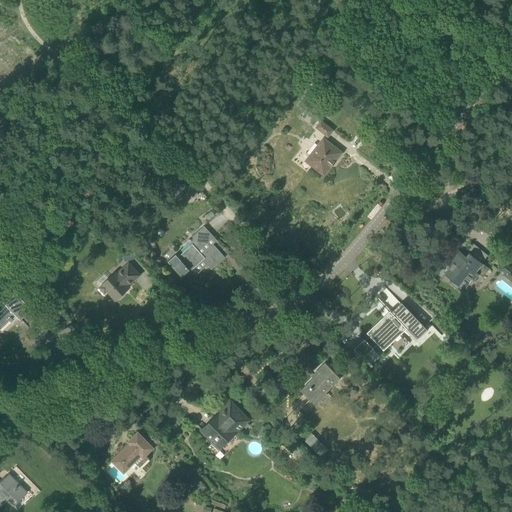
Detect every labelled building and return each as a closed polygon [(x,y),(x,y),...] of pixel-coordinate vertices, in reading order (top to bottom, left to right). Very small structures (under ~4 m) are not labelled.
[(304,93),(311,83),(304,77),(297,87),(304,93)] [(321,120),(320,122),(315,127),(328,137),(333,130),(321,120)] [(342,153),(334,146),(323,138),(305,160),(324,175),(332,166),(335,163),(335,162),(342,153)] [(197,186),(184,187),(184,196),(198,196),(197,186)] [(208,241),(214,236),(206,228),(204,226),(189,240),(192,244),(178,256),(175,253),(166,261),(176,271),(184,264),(186,266),(186,267),(187,269),(188,268),(191,271),(203,260),(212,269),(225,257),(213,244),(212,245),(208,241)] [(475,271),(481,263),(482,263),(470,253),(465,259),(457,253),(450,262),(453,264),(445,274),(459,286),(468,274),(475,280),(480,275),(475,271)] [(511,268),(504,262),(499,268),(505,273),(504,275),(511,281),(511,268)] [(140,275),(129,264),(118,274),(116,271),(99,288),(105,295),(109,291),(116,300),(129,287),(128,286),(140,275)] [(3,303),(0,304),(0,329),(9,321),(10,322),(12,319),(10,317),(13,314),(19,320),(30,309),(13,291),(2,301),(3,303)] [(392,312),(369,335),(383,350),(390,344),(389,343),(404,328),(416,341),(428,330),(402,303),(392,312)] [(348,363),(340,355),(335,360),(343,368),(348,363)] [(341,379),(325,363),(316,372),(318,375),(301,390),(311,400),(316,406),(328,395),(326,393),(341,379)] [(203,432),(213,441),(214,442),(215,441),(221,447),(243,425),(246,429),(250,425),(247,422),(249,420),(231,401),(219,413),(221,415),(203,432)] [(124,449),(112,461),(124,473),(136,462),(140,466),(148,458),(146,455),(154,448),(138,432),(128,442),(131,445),(125,450),(124,449)] [(306,443),(322,459),(329,452),(313,436),(306,443)] [(27,491),(8,474),(0,481),(0,505),(13,492),(19,499),(27,491)]
